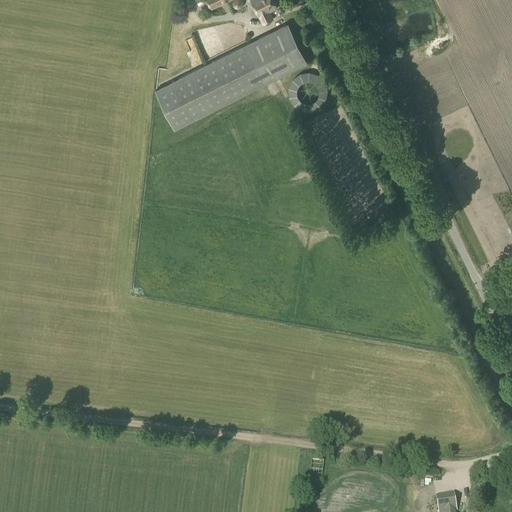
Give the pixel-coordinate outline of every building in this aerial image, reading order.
[(208,0),(212,9),(229,0),(208,0)] [(272,19),(269,12),(277,8),(273,0),(250,0),(259,17),(264,14),(267,22),(272,19)] [(174,129),(305,63),(286,25),(155,90),(174,129)] [(458,506),(467,505),(465,495),(457,496),(458,506)] [(456,511),(457,511),(455,496),(437,499),(438,511),(456,511)]
